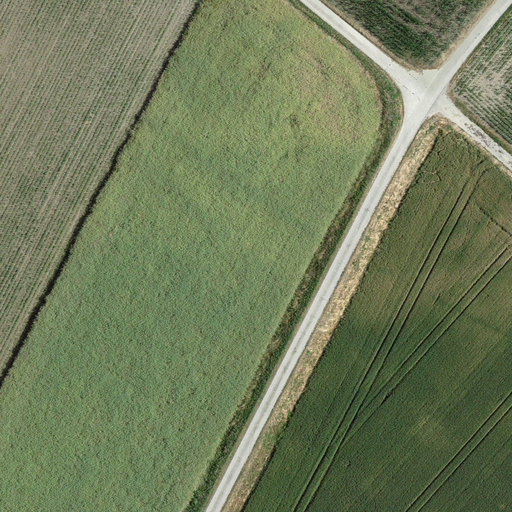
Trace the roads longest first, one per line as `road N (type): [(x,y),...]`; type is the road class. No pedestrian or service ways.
road 1 (track): [(506,0),(410,127),(212,511)]
road 2 (track): [(309,0),(511,166)]
